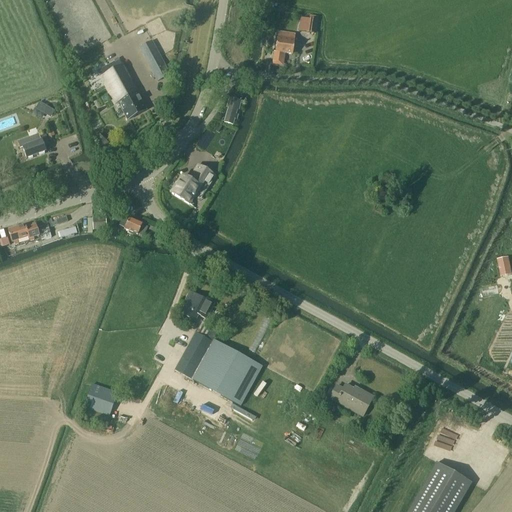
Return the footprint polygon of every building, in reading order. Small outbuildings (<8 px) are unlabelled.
[(317,20),(317,17),(309,16),(309,19),(308,19),(306,34),(315,35),(317,20)] [(295,35),(279,32),(277,40),(275,53),(273,53),(271,64),(284,66),(286,53),(292,54),(295,35)] [(156,83),(170,76),(152,42),(138,49),(156,83)] [(145,111),(118,61),(97,73),(114,105),(117,104),(126,122),(145,111)] [(240,103),(243,92),(236,90),(231,94),(230,100),(229,99),(227,106),(229,107),(224,124),(232,126),(233,121),(236,122),(237,118),(235,117),(236,112),(237,113),(240,103)] [(48,145),(45,135),(39,137),(38,135),(17,143),(20,150),(22,149),(26,160),(45,153),(43,147),(48,145)] [(176,198),(168,210),(169,209),(185,219),(192,209),(195,211),(195,210),(188,206),(194,197),(193,196),(198,190),(203,193),(213,177),(198,168),(188,182),(182,178),(171,195),(176,198)] [(92,218),(93,230),(105,229),(105,217),(92,218)] [(124,229),(123,230),(137,236),(143,238),(147,228),(141,226),(142,224),(128,218),(127,221),(121,218),(118,226),(124,229)] [(51,238),(49,233),(46,224),(25,231),(24,226),(7,231),(11,244),(28,239),(28,240),(39,236),(41,241),(51,238)] [(7,238),(0,239),(0,247),(9,245),(7,238)] [(189,300),(181,315),(193,322),(197,316),(205,321),(214,304),(206,299),(205,301),(189,292),(185,299),(189,300)] [(190,380),(212,341),(217,332),(201,323),(174,371),(190,380)] [(259,366),(212,341),(190,380),(236,406),(239,407),(261,367),(259,366)] [(108,417),(117,393),(91,384),(82,408),(108,417)] [(372,398),(360,392),(359,394),(345,386),(342,391),(336,387),(329,400),(362,418),(372,398)] [(454,511),(471,484),(435,464),(407,511),(454,511)]
